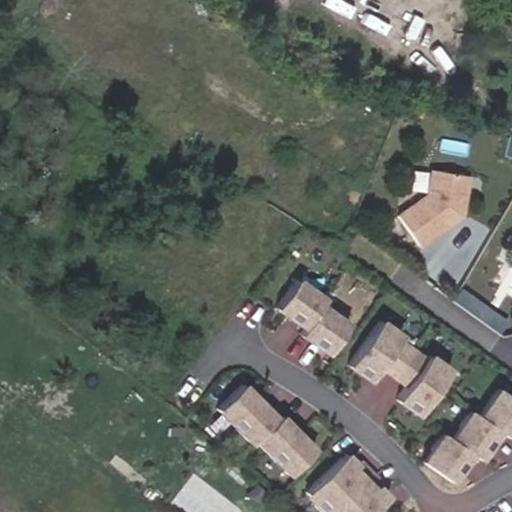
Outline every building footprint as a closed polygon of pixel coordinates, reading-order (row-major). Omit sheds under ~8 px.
[(425,197),(397,216),(417,247),(453,223),(450,219),(461,212),(465,177),(429,172),(425,197)] [(459,219),(461,212),(450,219),(453,223),(459,219)] [(301,327),(317,305),(322,299),(294,279),(274,307),(290,319),(297,318),(304,322),(300,327),(301,327)] [(325,353),(345,325),(317,305),(301,327),(300,328),(307,333),(309,341),(325,353)] [(304,322),(297,318),(290,319),(300,327),(304,322)] [(391,376),(411,349),(397,339),(400,335),(378,319),(346,364),(367,380),(378,366),(391,376)] [(309,341),(307,333),(300,328),(297,333),(309,341)] [(416,415),(448,370),(427,354),(424,358),(411,349),(391,376),(404,385),(394,399),(416,415)] [(253,439),(274,418),(240,383),(215,408),(250,442),(253,439)] [(511,426),(511,400),(496,388),(476,416),(492,428),(496,431),(504,437),(511,426)] [(487,434),(492,428),(476,416),(467,410),(447,438),(464,450),(468,453),(476,459),(488,443),(487,434)] [(253,439),(288,473),(312,449),(278,414),(274,418),(253,439)] [(488,443),(496,431),(492,428),(487,434),(488,443)] [(464,450),(447,438),(439,433),(419,461),(448,481),(460,465),(459,457),(464,450)] [(460,465),(468,453),(464,450),(459,457),(460,465)] [(353,464),(342,453),(339,456),(349,467),(353,464)] [(319,511),(326,511),(368,471),(357,460),(353,464),(349,467),(339,456),(302,493),(313,504),(312,505),(319,511)] [(369,511),(382,499),(373,490),(376,486),(380,482),(368,471),(326,511),(369,511)] [(385,496),(376,486),(373,490),(382,499),(385,496)] [(155,499),(160,493),(153,488),(149,494),(155,499)]
